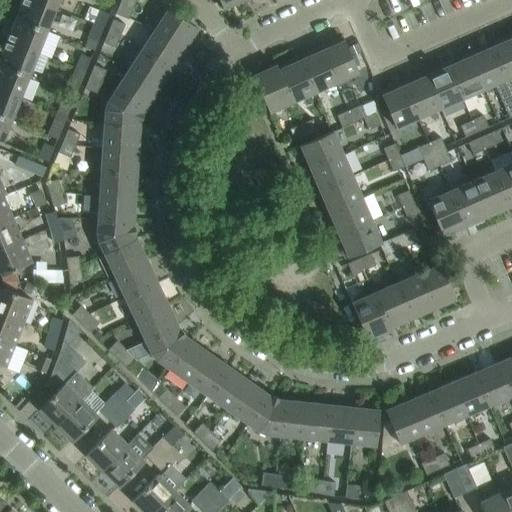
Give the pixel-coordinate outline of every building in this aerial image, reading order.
[(46,31),(55,8),(33,0),(22,0),(15,18),(46,31)] [(33,0),(55,8),(57,0),(33,0)] [(127,19),(132,8),(135,0),(119,0),(114,14),(127,19)] [(241,0),(218,0),(222,8),(241,0)] [(167,9),(153,29),(183,48),(197,28),(167,9)] [(98,11),(93,23),(102,27),(107,14),(98,11)] [(37,53),(46,31),(15,18),(6,41),(37,53)] [(113,20),(108,31),(120,36),(125,25),(113,20)] [(96,42),(102,27),(93,23),(87,38),(96,42)] [(171,68),(183,48),(153,29),(141,49),(171,68)] [(115,47),(120,36),(108,31),(103,42),(115,47)] [(511,75),(511,37),(510,34),(489,43),(504,79),(511,75)] [(328,47),(321,50),(335,82),(357,73),(341,37),(326,43),(328,47)] [(0,64),(28,75),(37,53),(6,41),(0,55),(0,64)] [(356,43),(348,46),(352,55),(360,52),(356,43)] [(504,79),(489,43),(467,53),(482,89),(504,79)] [(335,82),(321,50),(319,46),(304,53),(306,56),(299,59),(299,60),(313,92),(335,82)] [(157,89),(171,68),(141,49),(128,69),(157,89)] [(482,89),(467,53),(445,62),(461,98),(482,89)] [(80,55),(74,68),(84,72),(89,59),(80,55)] [(313,92),(299,60),(299,59),(298,56),(282,63),(284,66),(277,69),(291,102),(313,92)] [(461,98),(445,62),(423,72),(438,108),(461,98)] [(0,89),(19,97),(28,75),(0,64),(0,89)] [(94,65),(89,76),(101,81),(106,70),(94,65)] [(291,102),(277,69),(275,65),(252,75),(268,112),(291,102)] [(78,87),(84,72),(74,68),(68,83),(78,87)] [(144,109),(157,89),(128,69),(114,90),(144,109)] [(438,108),(423,72),(401,82),(417,117),(438,108)] [(96,92),(101,81),(89,76),(84,87),(96,92)] [(417,117),(401,82),(379,91),(395,127),(417,117)] [(0,115),(10,120),(19,97),(0,89),(0,115)] [(144,109),(114,90),(108,100),(104,109),(103,123),(139,125),(139,120),(140,120),(142,114),(141,114),(144,109)] [(62,99),(56,112),(65,116),(71,103),(62,99)] [(511,115),(511,101),(501,106),(506,118),(511,115)] [(364,118),(359,106),(347,111),(353,123),(362,118),(364,118)] [(353,123),(347,111),(336,116),(341,128),(353,123)] [(59,131),(65,116),(56,112),(50,127),(59,131)] [(379,125),(374,113),(364,118),(362,118),(368,130),(379,125)] [(0,142),(1,142),(10,120),(0,115),(0,142)] [(480,116),(469,121),(474,133),(485,128),(480,116)] [(312,119),(300,124),(305,136),(317,131),(312,119)] [(474,133),(469,121),(458,126),(463,138),(474,133)] [(137,150),(139,125),(103,123),(102,147),(137,150)] [(305,136),(300,124),(288,129),(293,141),(305,136)] [(67,129),(63,140),(74,145),(79,134),(67,129)] [(342,154),(332,131),(296,146),(302,162),(306,160),(309,167),(305,168),(306,169),(342,154)] [(488,134),(476,139),(481,149),(493,144),(488,134)] [(438,138),(427,143),(432,155),(443,150),(438,138)] [(481,149),(476,139),(465,144),(470,154),(481,149)] [(69,157),(74,145),(63,140),(58,152),(69,157)] [(382,148),(388,160),(399,155),(394,143),(382,148)] [(432,155),(427,143),(415,148),(420,160),(432,155)] [(52,148),(44,144),(38,158),(47,161),(52,148)] [(135,174),(137,150),(102,147),(100,171),(135,174)] [(449,161),(443,150),(432,155),(437,166),(449,161)] [(351,176),(342,154),(306,169),(312,184),(315,182),(318,189),(315,191),(351,176)] [(404,166),(399,155),(388,160),(393,171),(404,166)] [(437,166),(432,155),(420,160),(425,171),(437,166)] [(13,166),(27,171),(31,162),(17,156),(13,166)] [(44,167),(31,162),(27,171),(41,177),(44,167)] [(511,205),(511,162),(492,171),(508,207),(511,205)] [(134,197),(135,174),(100,171),(98,195),(134,197)] [(508,207),(492,171),(470,181),(486,217),(508,207)] [(361,198),(351,176),(315,191),(315,192),(319,190),(322,197),(318,199),(325,213),(361,198)] [(44,184),(48,196),(60,192),(56,180),(44,184)] [(486,217),(470,181),(449,190),(464,227),(486,217)] [(35,208),(44,204),(38,190),(29,194),(35,208)] [(413,202),(408,190),(396,195),(401,207),(413,202)] [(464,227),(449,190),(426,200),(442,236),(464,227)] [(64,203),(60,192),(48,196),(52,207),(64,203)] [(0,222),(11,218),(1,196),(4,195),(0,196),(0,222)] [(132,221),(134,197),(98,195),(96,219),(128,221),(132,221)] [(370,220),(361,198),(325,213),(325,214),(328,212),(331,219),(328,221),(334,235),(370,220)] [(418,214),(413,202),(401,207),(406,219),(418,214)] [(44,215),(48,229),(58,226),(53,212),(44,215)] [(0,248),(20,240),(11,218),(0,222),(0,248)] [(132,221),(128,221),(96,219),(95,234),(97,240),(103,253),(135,238),(133,233),(134,233),(133,227),(132,227),(132,221)] [(380,242),(370,220),(334,235),(335,236),(338,235),(341,241),(337,243),(344,258),(380,242)] [(62,240),(58,226),(48,229),(52,243),(62,240)] [(417,241),(412,230),(400,234),(405,246),(417,241)] [(405,246),(400,234),(388,239),(393,251),(405,246)] [(146,260),(136,240),(135,238),(103,253),(114,275),(146,260)] [(30,262),(20,240),(0,248),(0,274),(0,275),(30,262)] [(370,253),(358,258),(363,270),(375,265),(370,253)] [(65,259),(67,271),(80,269),(78,257),(65,259)] [(363,270),(358,258),(346,263),(351,275),(363,270)] [(156,282),(146,260),(114,275),(124,297),(156,282)] [(440,264),(416,274),(432,310),(433,309),(432,306),(438,303),(440,306),(455,300),(440,264)] [(82,281),(80,269),(67,271),(69,283),(82,281)] [(432,310),(416,274),(394,283),(409,319),(411,319),(410,315),(416,312),(418,316),(432,310)] [(134,319),(166,304),(156,282),(124,297),(134,319)] [(409,319),(394,283),(372,293),(388,330),(390,329),(388,325),(394,322),(396,325),(409,319)] [(0,287),(0,313),(22,322),(31,300),(0,287)] [(388,330),(372,293),(350,302),(366,339),(388,330)] [(144,340),(177,325),(166,304),(134,319),(144,340)] [(80,324),(90,315),(81,306),(72,315),(80,324)] [(0,339),(13,345),(22,322),(0,313),(0,339)] [(98,323),(90,315),(80,324),(89,333),(98,323)] [(52,318),(48,332),(57,336),(62,321),(52,318)] [(55,425),(79,399),(92,387),(76,370),(85,361),(76,352),(67,345),(80,332),(68,321),(60,351),(54,365),(51,373),(44,383),(55,392),(38,409),(55,425)] [(167,368),(185,341),(187,338),(183,335),(184,334),(180,330),(179,330),(177,325),(144,340),(151,353),(156,360),(167,368)] [(53,349),(57,336),(48,332),(44,346),(53,349)] [(186,381),(206,351),(187,338),(185,341),(167,368),(186,381)] [(0,365),(4,368),(13,345),(0,339),(0,365)] [(116,360),(125,350),(116,342),(108,351),(116,360)] [(134,359),(125,350),(116,360),(125,368),(134,359)] [(205,395),(226,365),(206,351),(186,381),(205,395)] [(511,394),(511,355),(495,363),(509,396),(511,394)] [(44,373),(50,359),(40,356),(35,369),(44,373)] [(509,396),(495,363),(474,372),(487,405),(509,396)] [(226,409),(246,379),(226,365),(205,395),(226,409)] [(487,405),(474,372),(451,382),(465,414),(487,405)] [(245,423),(266,394),(246,379),(226,409),(245,423)] [(465,414),(451,382),(430,391),(443,423),(465,414)] [(166,408),(175,399),(166,390),(157,400),(166,408)] [(106,419),(124,400),(115,391),(97,410),(106,419)] [(443,423),(430,391),(406,401),(420,433),(443,423)] [(278,435),(282,403),(282,400),(276,399),(277,398),(271,396),(271,397),(266,394),(245,423),(257,431),(265,434),(278,435)] [(96,415),(79,399),(55,425),(71,441),(96,415)] [(184,408),(175,399),(166,408),(175,417),(184,408)] [(133,409),(124,400),(106,419),(115,427),(133,409)] [(302,438),(306,402),(282,400),(282,403),(278,435),(302,438)] [(420,433),(406,401),(384,410),(398,442),(420,433)] [(326,440),(330,405),(306,402),(302,438),(326,440)] [(350,443),(354,407),(330,405),(326,440),(350,443)] [(378,410),(354,407),(350,443),(374,445),(378,410)] [(201,442),(210,433),(201,424),(192,434),(201,442)] [(101,470),(126,445),(110,429),(85,454),(101,470)] [(142,461),(140,459),(143,456),(151,448),(137,433),(126,445),(101,470),(118,486),(142,461)] [(219,442),(210,433),(201,442),(210,451),(219,442)] [(152,465),(171,446),(162,437),(151,448),(143,456),(152,465)] [(490,439),(478,444),(483,456),(495,451),(490,439)] [(511,443),(502,448),(511,469),(511,443)] [(483,456),(478,444),(466,449),(472,461),(483,456)] [(179,454),(171,446),(152,465),(161,473),(169,465),(179,454)] [(443,453),(431,458),(436,470),(448,464),(443,453)] [(436,470),(431,458),(419,463),(424,475),(436,470)] [(466,464),(454,470),(465,493),(477,488),(466,464)] [(144,511),(151,511),(172,490),(184,479),(169,465),(161,473),(158,476),(156,474),(132,500),(144,511)] [(465,493),(454,470),(442,475),(453,498),(465,493)] [(272,488),(274,475),(262,473),(260,486),(272,488)] [(285,477),(274,475),(272,488),(284,490),(285,477)] [(320,494),(321,482),(309,480),(308,493),(320,494)] [(334,483),(321,482),(320,494),(332,496),(334,483)] [(199,510),(217,491),(208,483),(190,501),(199,510)] [(356,499),(358,487),(345,485),(343,497),(356,499)] [(511,511),(511,487),(500,493),(509,511),(511,511)] [(183,511),(189,506),(172,490),(151,511),(183,511)] [(247,490),(245,491),(258,505),(271,494),(247,490)] [(215,511),(226,500),(217,491),(199,510),(200,511),(215,511)] [(415,511),(406,491),(395,497),(401,511),(415,511)] [(509,511),(500,493),(479,502),(483,511),(509,511)] [(401,511),(395,497),(383,502),(387,511),(401,511)]
